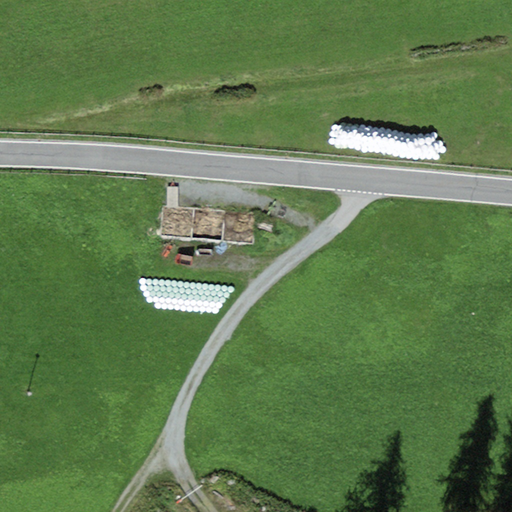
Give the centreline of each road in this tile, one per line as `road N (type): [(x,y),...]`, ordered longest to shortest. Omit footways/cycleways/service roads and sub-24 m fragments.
road 1 (tertiary): [(0,149),(147,154),(511,188)]
road 2 (track): [(365,173),(237,291),(175,383),(145,443),(194,511)]
